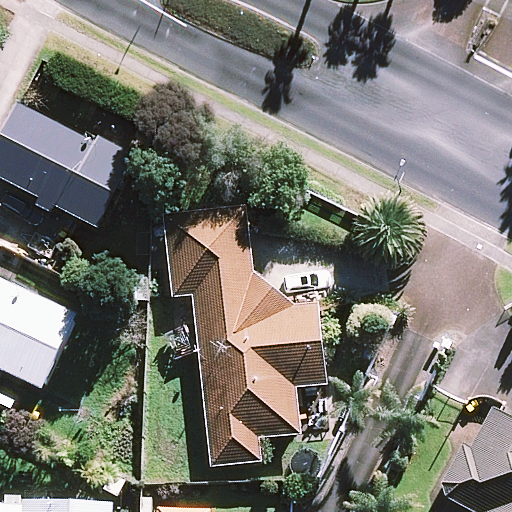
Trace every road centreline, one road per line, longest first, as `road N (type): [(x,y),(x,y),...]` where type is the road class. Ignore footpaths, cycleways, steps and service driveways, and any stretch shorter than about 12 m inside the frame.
road 1 (tertiary): [(425,119),(186,0)]
road 2 (residential): [(493,0),(425,119)]
